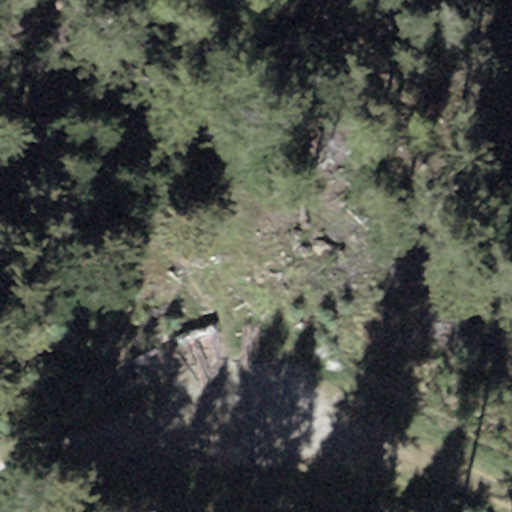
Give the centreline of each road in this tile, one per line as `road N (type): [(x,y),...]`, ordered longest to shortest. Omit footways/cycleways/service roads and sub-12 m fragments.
road 1 (track): [(0,466),(147,380),(204,376),(253,398),(289,460)]
road 2 (track): [(253,398),(433,454),(511,496)]
